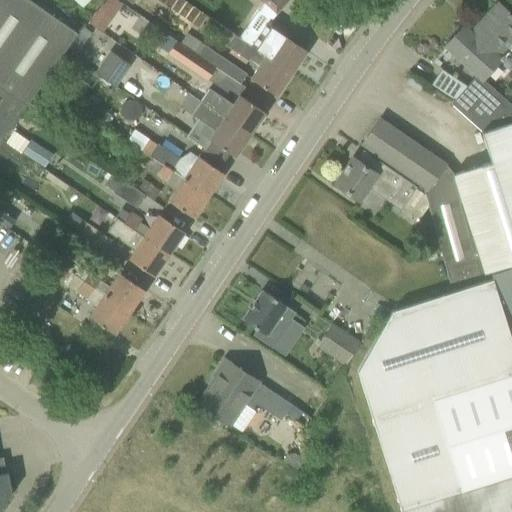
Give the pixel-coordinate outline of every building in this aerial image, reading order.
[(0,0),(0,141),(76,32),(30,0),(0,0)] [(70,0),(79,8),(86,0),(70,0)] [(116,0),(106,0),(98,10),(111,19),(121,3),(116,0)] [(286,0),(260,0),(275,13),(286,0)] [(450,103),(481,131),(511,122),(508,113),(511,107),(511,105),(483,80),(504,56),(503,55),(511,44),(511,39),(511,38),(511,16),(497,3),(478,23),(480,25),(472,34),(463,25),(444,46),(476,75),(450,103)] [(228,15),(221,26),(231,33),(239,22),(228,15)] [(245,26),(237,37),(290,74),(306,51),(289,40),(281,35),(284,30),(269,20),(258,35),(245,26)] [(290,74),(233,35),(226,46),(247,61),(248,59),(259,65),(250,78),(275,96),(290,74)] [(206,80),(215,67),(196,54),(175,40),(166,53),(206,80)] [(215,67),(239,84),(246,74),(203,45),(196,54),(215,67)] [(94,73),(114,86),(129,64),(110,51),(94,73)] [(61,68),(69,74),(77,61),(69,56),(61,68)] [(80,66),(72,77),(80,82),(88,71),(80,66)] [(209,88),(200,101),(249,134),(264,112),(237,94),(231,103),(209,88)] [(249,134),(200,101),(191,114),(213,130),(207,139),(234,157),(249,134)] [(422,193),(429,219),(431,217),(448,282),(480,273),(452,174),(452,172),(445,163),(379,118),(361,144),(422,187),(424,194),(422,193)] [(490,162),(452,174),(480,273),(511,263),(511,125),(511,122),(481,131),(490,162)] [(134,129),(126,140),(140,150),(140,149),(148,139),(134,129)] [(30,140),(21,153),(36,163),(45,150),(30,140)] [(161,164),(208,196),(223,173),(190,151),(178,158),(156,143),(148,155),(153,158),(161,164)] [(425,224),(429,219),(422,193),(415,189),(416,187),(381,163),(374,173),(352,157),(334,184),(359,201),(369,188),(400,210),(402,207),(425,224)] [(153,158),(146,169),(154,175),(161,164),(153,158)] [(208,196),(161,164),(154,175),(165,182),(164,183),(173,189),(166,200),(193,218),(208,196)] [(47,172),(44,177),(50,181),(53,176),(47,172)] [(53,176),(50,181),(64,190),(67,186),(53,176)] [(144,194),(136,189),(121,179),(112,192),(135,207),(144,194)] [(143,179),(136,189),(144,194),(153,200),(160,190),(143,179)] [(0,207),(0,223),(11,231),(18,220),(0,207)] [(130,211),(122,222),(168,254),(183,232),(157,213),(147,228),(139,222),(141,219),(130,211)] [(64,223),(103,252),(111,240),(72,212),(64,223)] [(168,254),(122,222),(116,218),(106,231),(134,250),(128,259),(153,276),(168,254)] [(48,272),(64,283),(71,274),(55,262),(48,272)] [(356,370),(356,371),(401,511),(511,511),(511,342),(510,336),(511,335),(511,266),(490,273),(492,278),(442,294),(392,310),(391,310),(373,341),(356,370)] [(91,269),(83,281),(94,288),(93,288),(103,295),(129,312),(144,290),(117,272),(108,285),(100,280),(102,277),(91,269)] [(94,288),(83,281),(74,274),(67,285),(96,305),(88,317),(113,334),(129,312),(103,295),(93,288),(94,288)] [(341,283),(333,291),(350,307),(358,299),(341,283)] [(262,289),(242,319),(256,329),(253,334),(271,346),(294,312),(285,306),(278,301),(262,289)] [(315,347),(343,365),(359,341),(331,323),(315,347)] [(217,376),(209,389),(207,388),(197,403),(240,432),(254,411),(243,404),(244,402),(252,407),(255,403),(280,419),(291,404),(259,383),(260,383),(225,359),(214,374),(217,376)] [(37,374),(30,383),(39,388),(45,380),(37,374)] [(290,458),(286,463),(296,470),(300,464),(290,458)] [(0,507),(11,492),(7,472),(1,473),(0,465),(0,507)]
